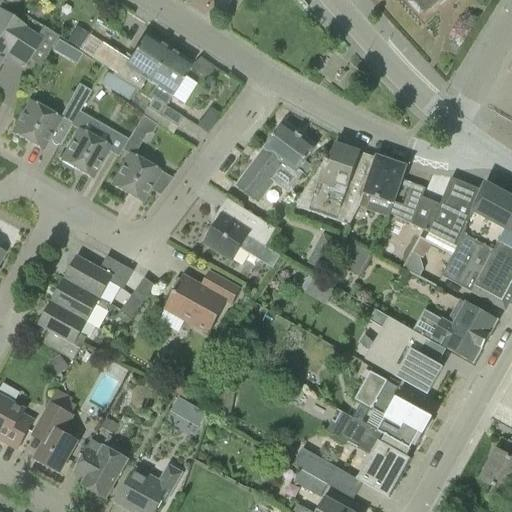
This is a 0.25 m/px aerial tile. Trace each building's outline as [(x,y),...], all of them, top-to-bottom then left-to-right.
[(441,0),(446,0),(447,1),(447,0),(412,0),(414,1),(410,4),(419,14),(423,11),(425,14),(441,0)] [(228,7),(220,2),(219,1),(212,12),(221,18),(228,7)] [(24,67),(28,60),(40,67),(55,38),(43,30),(37,39),(23,30),(24,29),(0,13),(0,65),(4,59),(10,58),(24,67)] [(86,40),(73,32),(66,43),(79,51),(86,40)] [(154,67),(165,50),(144,36),(128,63),(101,46),(92,60),(139,90),(145,82),(144,81),(152,66),(154,67)] [(58,42),(52,51),(61,56),(66,47),(58,42)] [(183,119),(165,108),(192,66),(165,50),(154,67),(152,66),(144,81),(145,82),(148,84),(140,95),(147,99),(149,97),(153,100),(146,110),(144,116),(157,124),(161,119),(176,128),(183,119)] [(190,69),(189,70),(207,81),(215,70),(199,59),(192,66),(190,69)] [(121,83),(114,94),(128,103),(135,92),(121,83)] [(62,115),(74,122),(91,93),(78,86),(62,115)] [(42,152),(48,142),(60,121),(29,103),(23,113),(11,134),(42,152)] [(196,128),(206,135),(209,132),(216,122),(220,116),(210,109),(196,128)] [(109,149),(96,141),(99,134),(96,122),(79,114),(71,128),(78,132),(60,162),(91,180),(109,149)] [(142,118),(135,130),(146,136),(152,135),(157,127),(142,118)] [(299,171),(316,149),(315,148),(316,148),(314,147),(313,147),(302,139),(303,138),(302,138),(301,138),(298,135),(297,134),(285,126),(284,125),(283,125),(264,150),(255,163),(237,187),(255,201),(271,180),(288,193),(303,174),(299,171)] [(332,221),(356,153),(335,145),(329,163),(324,162),(294,208),(332,221)] [(359,208),(377,158),(376,160),(356,153),(332,221),(349,227),(359,208)] [(128,156),(111,187),(142,205),(150,190),(160,196),(171,181),(159,175),(160,173),(154,170),(153,164),(144,159),(138,161),(128,156)] [(394,206),(407,168),(377,158),(359,208),(366,211),(371,198),(394,206)] [(476,206),(481,192),(452,180),(441,206),(423,199),(422,202),(412,225),(429,234),(424,243),(431,246),(453,257),(458,248),(463,235),(472,213),(473,213),(476,206)] [(463,235),(511,262),(511,199),(508,197),(507,196),(507,197),(497,191),(498,191),(486,184),(482,192),(481,192),(476,206),(473,213),(472,213),(463,235)] [(412,225),(422,202),(406,196),(397,217),(412,225)] [(277,231),(260,221),(227,200),(215,218),(217,225),(213,232),(210,234),(207,236),(206,239),(206,243),(204,245),(233,263),(250,239),(265,249),(277,231)] [(323,235),(307,264),(326,275),(342,245),(323,235)] [(511,301),(511,262),(463,235),(458,248),(453,257),(441,278),(506,313),(511,301)] [(336,266),(361,279),(373,255),(348,242),(336,266)] [(263,264),(273,270),(280,259),(270,252),(263,264)] [(424,271),(420,258),(412,254),(412,255),(406,265),(403,271),(419,279),(424,271)] [(100,301),(100,300),(109,284),(123,291),(133,273),(107,258),(100,270),(78,257),(64,281),(100,301)] [(239,291),(209,274),(208,275),(214,279),(207,291),(184,278),(182,281),(180,280),(178,281),(174,288),(175,290),(176,291),(166,311),(208,335),(227,302),(231,305),(239,291)] [(305,294),(311,298),(320,283),(313,279),(305,294)] [(51,304),(88,324),(97,306),(107,311),(110,306),(100,300),(100,301),(64,281),(51,304)] [(143,304),(132,296),(120,312),(130,320),(143,304)] [(81,336),(88,324),(51,304),(38,327),(48,333),(41,345),(73,363),(87,339),(81,336)] [(474,365),(475,365),(476,364),(475,363),(482,351),(483,351),(483,350),(483,349),(485,346),(488,342),(487,341),(489,338),(490,338),(491,337),(490,337),(497,324),(498,324),(499,322),(498,322),(467,304),(454,328),(447,324),(442,321),(432,340),(443,346),(442,348),(474,366),(474,365)] [(426,400),(443,369),(420,355),(428,341),(388,319),(363,365),(426,400)] [(49,363),(58,377),(69,370),(60,356),(49,363)] [(367,372),(362,379),(368,382),(358,400),(376,411),(375,412),(385,418),(378,431),(378,432),(411,450),(413,447),(416,448),(422,436),(424,437),(433,419),(398,400),(403,392),(367,372)] [(196,384),(184,377),(176,393),(188,400),(196,384)] [(35,460),(60,474),(77,443),(63,436),(73,418),(71,417),(77,407),(71,404),(73,400),(58,391),(32,437),(44,444),(35,460)] [(2,442),(18,451),(33,423),(22,417),(25,412),(0,398),(0,434),(4,437),(2,442)] [(233,405),(216,402),(213,416),(230,419),(233,405)] [(207,416),(195,409),(187,423),(199,429),(207,416)] [(328,433),(343,441),(357,449),(358,446),(372,454),(357,482),(389,499),(390,497),(408,463),(409,462),(410,461),(406,458),(411,450),(378,432),(366,426),(338,411),(338,413),(341,415),(336,423),(333,423),(328,433)] [(101,430),(112,436),(118,425),(106,420),(101,430)] [(82,486),(106,500),(128,462),(91,441),(87,450),(86,450),(73,473),(86,479),(82,486)] [(511,445),(509,443),(508,444),(509,445),(503,455),(497,452),(481,481),(494,488),(489,496),(505,505),(511,496),(508,495),(511,487),(511,445)] [(293,467),(302,472),(327,486),(337,470),(302,450),(293,467)] [(135,469),(115,505),(127,511),(128,511),(130,510),(134,511),(157,511),(163,503),(166,504),(182,475),(168,468),(160,483),(135,469)] [(327,486),(302,472),(295,484),(321,498),(327,486)] [(348,511),(326,499),(318,511),(308,511),(302,508),(300,511),(348,511)]
